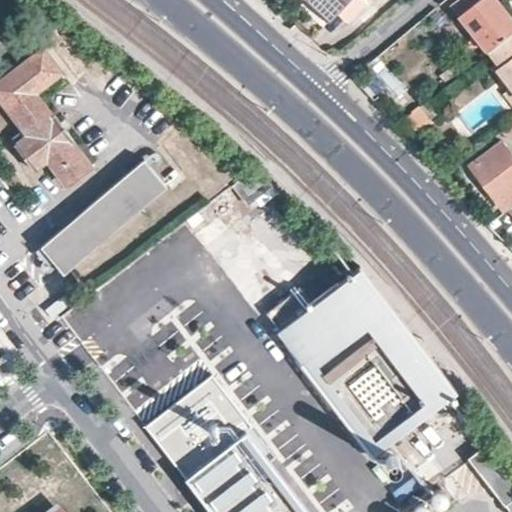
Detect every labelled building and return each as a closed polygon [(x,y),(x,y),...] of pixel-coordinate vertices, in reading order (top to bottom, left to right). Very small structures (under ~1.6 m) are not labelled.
[(34,15),(21,0),(11,0),(0,9),(0,24),(8,35),(34,15)] [(314,0),(333,17),(339,12),(348,21),(369,0),(314,0)] [(490,52),(511,33),(511,18),(497,0),(456,0),(452,4),(489,52),(490,52)] [(511,33),(490,52),(511,79),(511,33)] [(449,81),(461,70),(456,64),(442,75),(449,81)] [(52,164),(67,184),(93,165),(78,145),(83,140),(63,115),(57,120),(54,115),(77,97),(57,74),(10,111),(31,139),(22,146),(41,172),(52,164)] [(417,131),(433,121),(424,106),(408,116),(417,131)] [(511,121),(503,128),(510,136),(511,134),(511,121)] [(511,149),(505,140),(474,163),(509,209),(511,206),(511,149)] [(180,192),(157,166),(55,253),(78,280),(180,192)] [(286,202),(271,183),(247,201),(262,220),(286,202)] [(511,212),(509,209),(499,215),(487,224),(500,236),(511,226),(511,212)] [(220,213),(169,246),(186,273),(238,240),(220,213)] [(287,224),(265,243),(290,272),(312,253),(287,224)] [(134,306),(175,279),(158,253),(116,280),(134,306)] [(310,300),(278,323),(387,463),(466,401),(369,278),(322,314),(310,300)] [(313,511),(210,383),(153,428),(220,511),(313,511)] [(508,510),(511,507),(511,470),(493,447),(471,463),(508,510)]
